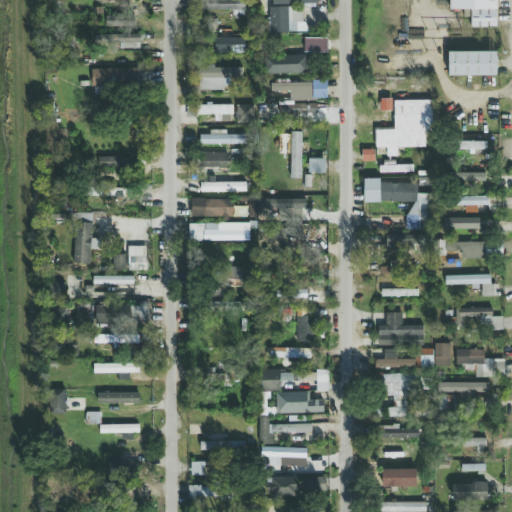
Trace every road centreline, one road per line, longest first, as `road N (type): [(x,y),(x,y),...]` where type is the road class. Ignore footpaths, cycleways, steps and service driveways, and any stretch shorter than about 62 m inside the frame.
road 1 (residential): [(344,0),(347,511)]
road 2 (residential): [(167,0),(169,511)]
